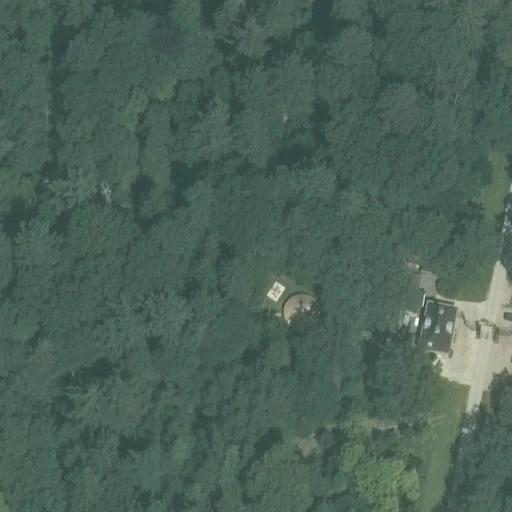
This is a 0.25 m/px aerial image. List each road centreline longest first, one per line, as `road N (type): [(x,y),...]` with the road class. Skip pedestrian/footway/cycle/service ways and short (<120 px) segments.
road 1 (residential): [(451,511),(511,202)]
road 2 (track): [(271,511),(316,441),(457,479)]
